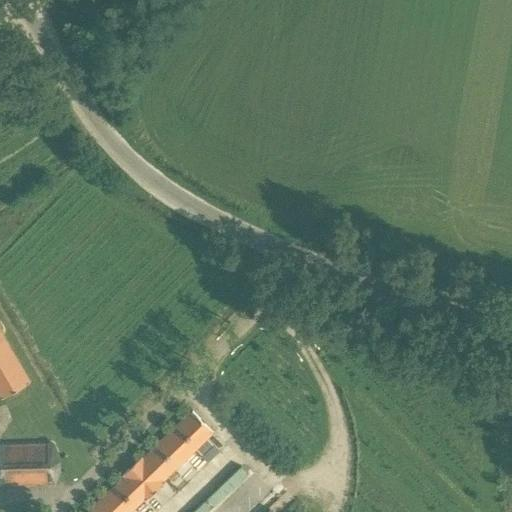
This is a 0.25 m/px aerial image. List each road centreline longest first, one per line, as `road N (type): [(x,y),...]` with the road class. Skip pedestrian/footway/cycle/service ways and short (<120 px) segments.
road 1 (tertiary): [(511,331),(298,262),(156,186),(98,126),(17,0)]
road 2 (unknown): [(243,511),(249,478),(200,362)]
